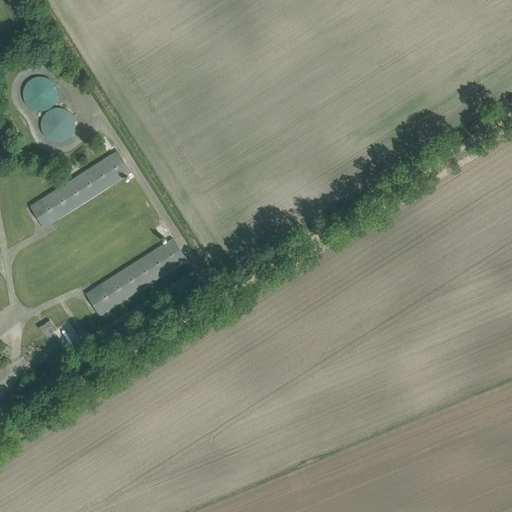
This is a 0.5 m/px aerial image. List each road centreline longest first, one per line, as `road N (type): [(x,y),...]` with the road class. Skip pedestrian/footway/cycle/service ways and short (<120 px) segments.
road 1 (track): [(232,291),(511,114)]
road 2 (unclassified): [(0,438),(232,291)]
